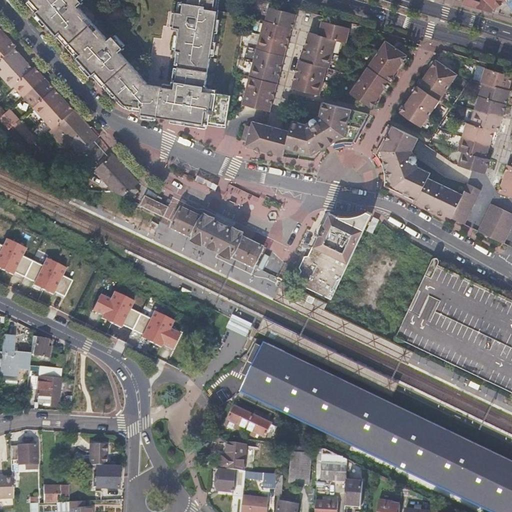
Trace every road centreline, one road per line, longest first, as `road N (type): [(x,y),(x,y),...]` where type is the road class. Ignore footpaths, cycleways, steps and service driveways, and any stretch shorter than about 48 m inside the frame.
road 1 (residential): [(220,165),(374,200),(503,267)]
road 2 (residential): [(0,0),(118,124),(220,165)]
road 3 (residential): [(0,303),(116,359),(134,383),(139,419)]
road 4 (residential): [(220,165),(239,120),(277,119),(307,18)]
road 5 (primary): [(332,0),(511,53)]
road 6 (residential): [(139,419),(0,424)]
